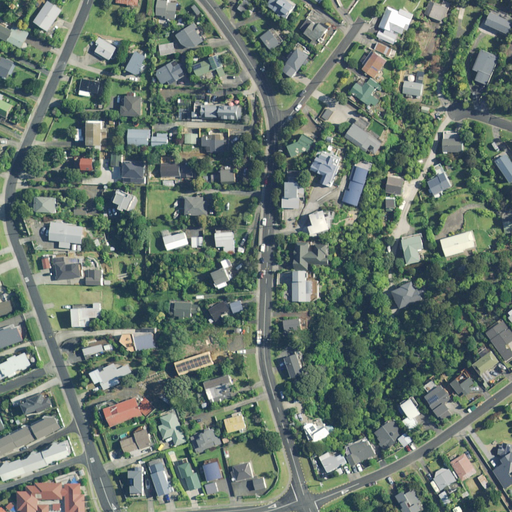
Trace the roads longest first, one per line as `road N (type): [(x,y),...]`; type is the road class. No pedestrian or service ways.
road 1 (residential): [(114,511),(12,232),(8,198),(88,0)]
road 2 (residential): [(274,126),(265,361),(306,500)]
road 3 (residential): [(306,500),(410,459),(511,387)]
road 4 (residential): [(206,0),(262,83),(274,126)]
road 5 (residential): [(274,126),(359,21)]
